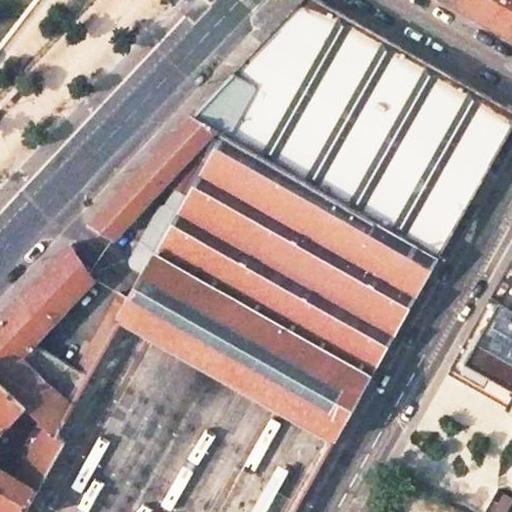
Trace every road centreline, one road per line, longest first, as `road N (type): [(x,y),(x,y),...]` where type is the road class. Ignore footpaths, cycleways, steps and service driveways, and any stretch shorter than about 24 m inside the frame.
road 1 (unclassified): [(511,194),(334,511)]
road 2 (tertiary): [(232,0),(0,246)]
road 3 (unclassified): [(511,73),(384,0)]
